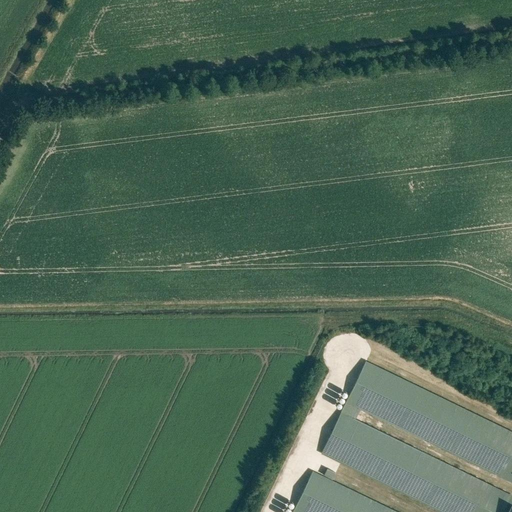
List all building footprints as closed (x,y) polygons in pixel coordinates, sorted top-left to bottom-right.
[(511,431),(364,359),(344,401),(358,408),(511,482),(511,431)] [(339,410),(353,417),(358,408),(344,401),(339,410)] [(319,452),(441,511),(504,511),(511,497),(511,494),(353,417),(339,410),(319,452)] [(330,468),(327,474),(335,478),(338,472),(330,468)] [(397,511),(311,470),(291,510),(295,511),(397,511)]
